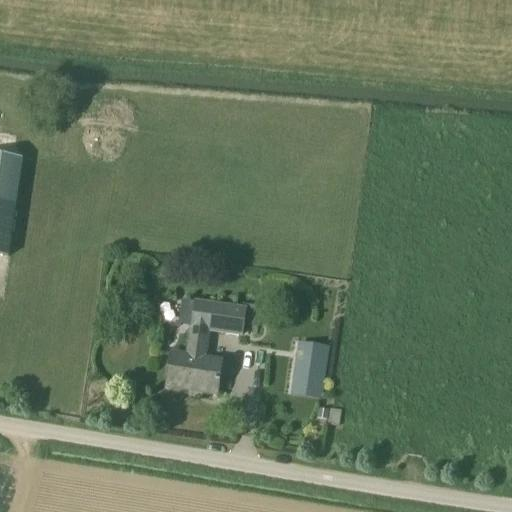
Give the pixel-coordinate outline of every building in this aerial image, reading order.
[(0,254),(11,255),(21,157),(0,154),(0,254)] [(79,285),(93,188),(54,183),(40,279),(79,285)] [(182,301),(179,326),(191,328),(194,303),(182,301)] [(246,309),(194,302),(191,328),(189,328),(188,343),(186,356),(171,354),(166,388),(217,396),(222,361),(206,358),(210,332),(243,336),(246,309)] [(252,311),(250,326),(259,327),(261,312),(252,311)] [(294,312),(287,368),(318,373),(327,317),(294,312)] [(328,411),(319,410),(317,420),(327,421),(328,411)] [(341,412),(330,410),(328,426),(339,427),(341,412)]
